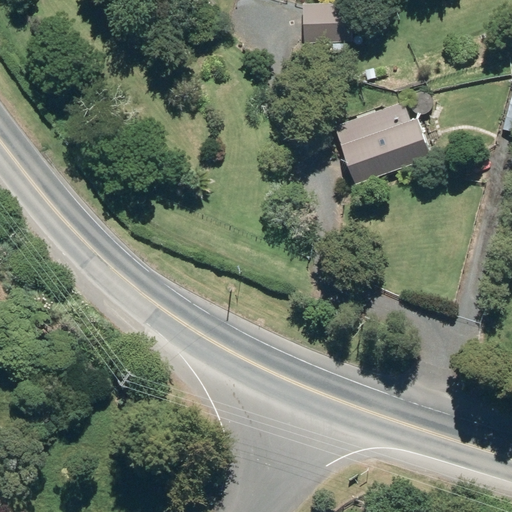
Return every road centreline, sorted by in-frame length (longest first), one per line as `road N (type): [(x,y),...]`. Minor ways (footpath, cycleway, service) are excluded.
road 1 (secondary): [(310,389),(209,337),(112,266),(0,141)]
road 2 (secondary): [(511,457),(310,389)]
road 3 (residential): [(310,389),(253,511)]
